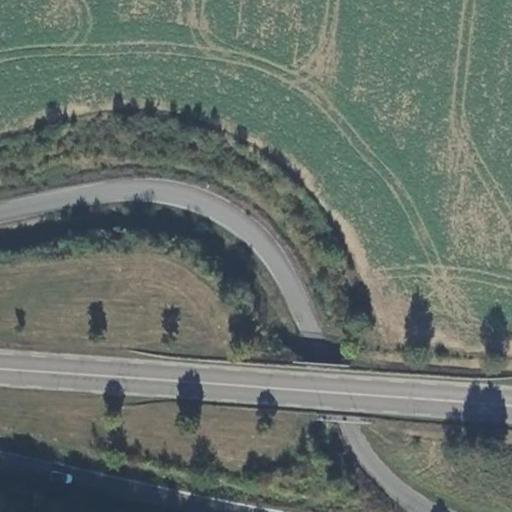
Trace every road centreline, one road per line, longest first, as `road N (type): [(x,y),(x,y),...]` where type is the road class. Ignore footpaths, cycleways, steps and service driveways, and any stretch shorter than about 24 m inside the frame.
road 1 (tertiary): [(430,511),(403,497),(357,449),(276,261),(225,211),(141,188),(0,212)]
road 2 (primary): [(511,406),(0,367)]
road 3 (tertiary): [(0,461),(232,511)]
